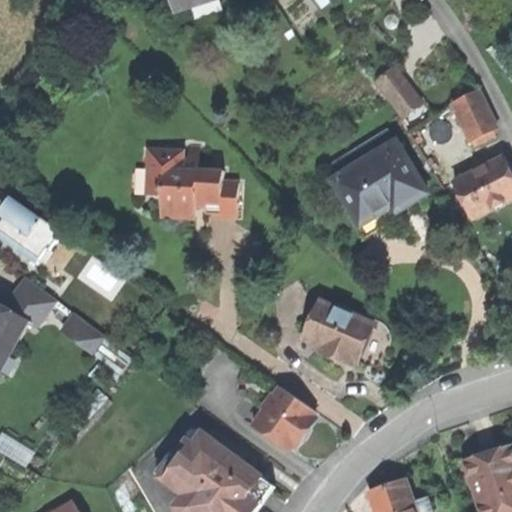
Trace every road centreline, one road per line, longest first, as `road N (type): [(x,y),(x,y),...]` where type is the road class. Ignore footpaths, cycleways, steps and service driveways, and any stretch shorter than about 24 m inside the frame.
road 1 (residential): [(511,386),(424,423),(371,457),(329,511)]
road 2 (track): [(59,0),(0,117)]
